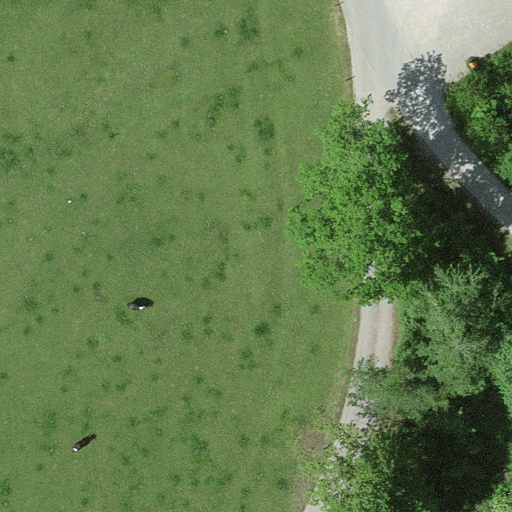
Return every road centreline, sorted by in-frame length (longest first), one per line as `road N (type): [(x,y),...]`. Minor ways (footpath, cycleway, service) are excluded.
road 1 (track): [(322,511),(367,402),(379,321),(373,36)]
road 2 (track): [(511,214),(440,136),(412,82),(373,36)]
